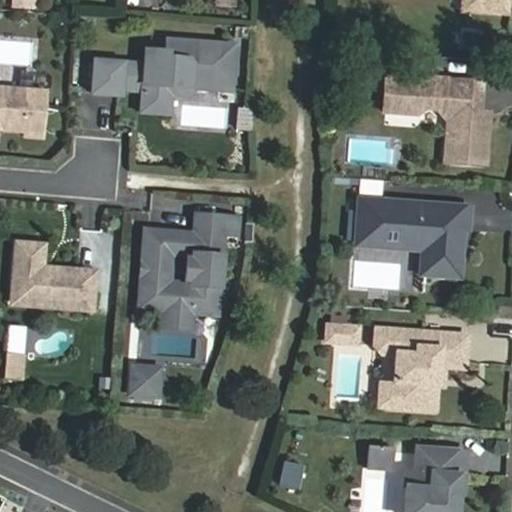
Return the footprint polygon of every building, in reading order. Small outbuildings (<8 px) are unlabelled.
[(463,0),(462,18),(477,19),(478,0),(463,0)] [(478,0),(477,19),(508,21),(509,5),(502,4),(501,0),(478,0)] [(97,65),(95,97),(123,99),(123,93),(145,96),(163,97),(166,90),(192,92),(233,95),(236,50),(169,45),(168,57),(148,55),(147,69),(97,65)] [(423,88),(386,85),(384,119),(418,121),(423,117),(423,114),(439,115),(450,127),(447,169),(486,172),(490,120),(479,119),(472,118),(473,107),(480,107),(481,89),(424,85),(423,88)] [(166,90),(163,97),(145,96),(143,116),(171,118),(172,98),(191,99),(192,92),(166,90)] [(43,143),(47,97),(0,93),(0,135),(24,137),(24,141),(43,143)] [(452,260),(453,239),(463,240),(463,233),(469,234),(471,211),(359,203),(356,246),(418,251),(426,260),(425,279),(460,282),(461,261),(452,260)] [(198,219),(196,239),(224,242),(224,237),(226,222),(198,219)] [(239,243),(241,224),(226,222),(224,237),(230,243),(239,243)] [(118,231),(80,228),(78,259),(100,261),(98,292),(114,293),(118,231)] [(158,314),(192,317),(217,319),(224,242),(196,239),(147,235),(144,268),(149,268),(148,280),(143,279),(140,312),(158,314)] [(461,261),(463,240),(453,239),(452,260),(461,261)] [(47,247),(16,244),(12,293),(25,304),(61,308),(60,314),(95,317),(99,274),(45,270),(47,247)] [(25,304),(12,293),(10,309),(60,314),(61,308),(25,304)] [(158,314),(156,331),(191,334),(192,317),(158,314)] [(10,349),(34,351),(36,328),(12,326),(10,349)] [(338,346),(339,330),(323,329),(322,345),(338,346)] [(353,347),(354,331),(339,330),(338,346),(353,347)] [(465,340),(371,333),(370,349),(377,357),(394,358),(392,389),(390,411),(433,415),(435,391),(436,370),(444,370),(463,372),(465,340)] [(25,360),(6,359),(4,383),(23,385),(25,360)] [(435,391),(442,392),(444,370),(436,370),(435,391)] [(131,399),(157,402),(160,375),(133,372),(131,399)] [(392,389),(379,388),(378,410),(390,411),(392,389)] [(387,474),(388,452),(366,450),(364,473),(387,474)] [(457,482),(462,483),(463,458),(414,454),(412,478),(404,477),(400,511),(454,511),(456,497),(457,482)] [(304,467),(286,463),(282,484),(300,488),(304,467)]
